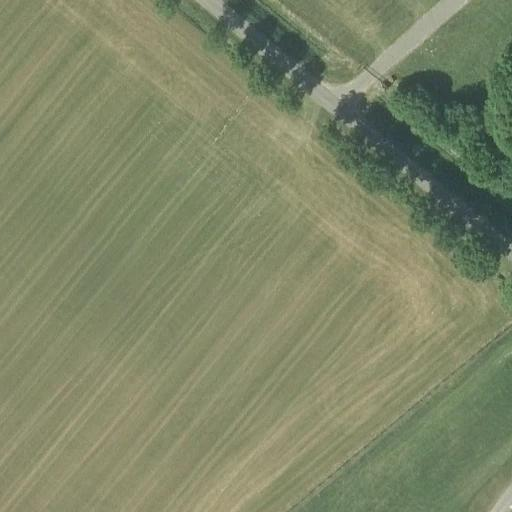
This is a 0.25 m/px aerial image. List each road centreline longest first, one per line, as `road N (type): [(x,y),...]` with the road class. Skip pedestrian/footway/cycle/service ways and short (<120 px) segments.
road 1 (unclassified): [(511,255),(204,0)]
road 2 (unknown): [(343,115),(473,0)]
